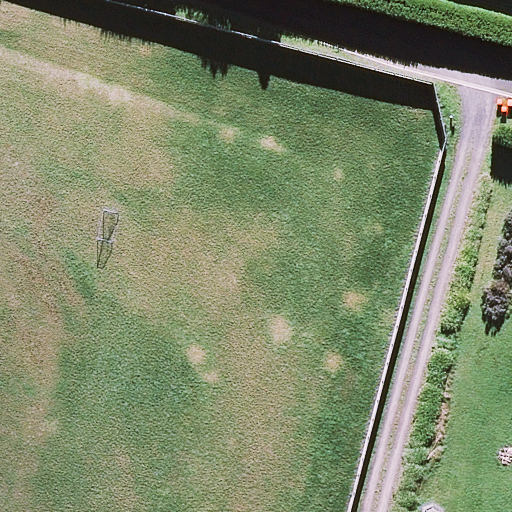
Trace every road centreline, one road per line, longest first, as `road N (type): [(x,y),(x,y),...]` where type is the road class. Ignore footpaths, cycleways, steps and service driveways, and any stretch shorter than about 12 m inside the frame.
road 1 (unknown): [(491,54),(361,511)]
road 2 (residential): [(511,59),(276,0)]
